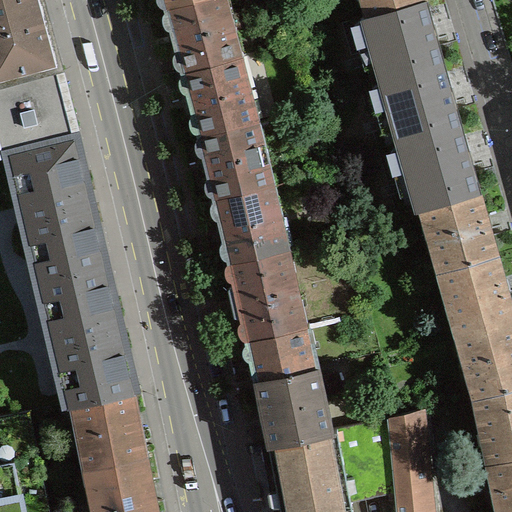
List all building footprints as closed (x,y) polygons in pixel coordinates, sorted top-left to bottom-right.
[(0,0),(0,74),(55,60),(38,0),(0,0)] [(167,11),(165,11),(164,14),(164,18),(165,21),(167,24),(169,26),(171,26),(172,33),(177,50),(176,51),(175,55),(175,59),(177,63),(179,65),(181,66),(182,69),(235,56),(243,54),(228,0),(188,0),(165,6),(167,11)] [(366,0),(370,15),(421,0),(366,0)] [(434,25),(431,26),(423,0),(421,0),(370,15),(388,78),(441,63),(434,36),(436,35),(435,30),(434,25)] [(183,73),(182,74),(181,78),(181,82),(182,86),(185,89),(187,89),(189,97),(193,113),(192,114),(191,118),(191,122),(193,126),(195,128),(197,129),(198,132),(251,119),(235,56),(182,69),(183,73)] [(10,150),(74,134),(61,83),(55,60),(0,74),(0,143),(2,151),(10,150)] [(449,90),(441,63),(388,78),(406,141),(459,126),(452,99),(454,99),(453,94),(452,89),(449,90)] [(199,137),(197,138),(196,141),(197,145),(198,149),(201,152),(203,152),(205,160),(209,176),(207,177),(206,181),(206,185),(208,189),(211,192),(213,192),(213,196),(266,183),(251,119),(198,132),(199,137)] [(469,152),(467,153),(459,126),(406,141),(424,204),(477,189),(469,163),(472,162),(471,157),(469,152)] [(74,134),(10,150),(39,275),(104,260),(84,177),(74,134)] [(214,199),(213,200),(212,204),(212,208),(214,212),(216,215),(218,215),(220,223),(224,239),(222,240),(221,244),(221,248),(223,252),(226,255),(228,255),(228,259),(281,247),(266,183),(213,196),(214,199)] [(487,216),(485,216),(477,189),(424,204),(442,268),(495,253),(487,226),(490,225),(488,220),(487,216)] [(229,261),(228,262),(226,266),(227,270),(228,273),(231,276),(232,277),(236,291),(242,319),(241,320),(239,324),(240,328),(241,332),(244,335),(246,335),(246,337),(299,325),(294,300),(301,299),(301,298),(294,270),(287,272),(281,247),(228,259),(229,261)] [(505,279),(502,279),(495,253),(442,268),(460,331),(511,316),(511,313),(505,289),(508,288),(507,284),(505,279)] [(80,398),(134,386),(115,308),(104,260),(39,275),(69,400),(80,398)] [(511,316),(460,331),(477,394),(511,385),(511,316)] [(246,337),(247,341),(245,343),(244,345),(244,348),(244,350),(246,353),(248,355),(250,356),(253,367),(255,378),(309,366),(312,365),(307,341),(304,341),(300,325),(299,325),(246,337)] [(266,424),(265,425),(268,441),(323,430),(319,413),(328,411),(321,381),(313,383),(309,366),(255,378),(259,395),(260,394),(262,404),(266,424)] [(511,385),(477,394),(491,460),(511,456),(511,385)] [(136,403),(137,403),(134,386),(80,398),(83,415),(75,416),(81,447),(89,445),(93,462),(147,451),(143,434),(142,434),(137,408),(136,403)] [(388,417),(395,484),(397,511),(431,511),(423,428),(425,428),(424,412),(421,412),(421,408),(388,417)] [(0,511),(51,511),(31,409),(0,415),(0,511)] [(395,484),(388,417),(323,430),(268,441),(274,471),(281,511),(351,511),(354,511),(350,493),(395,484)] [(149,468),(150,468),(147,451),(93,462),(92,462),(96,480),(94,480),(96,490),(90,491),(94,511),(158,511),(159,511),(158,511),(151,478),(149,468)] [(501,511),(511,511),(511,456),(491,460),(501,511)]
